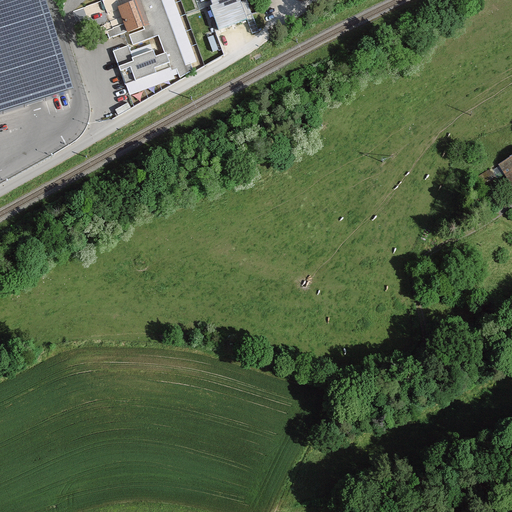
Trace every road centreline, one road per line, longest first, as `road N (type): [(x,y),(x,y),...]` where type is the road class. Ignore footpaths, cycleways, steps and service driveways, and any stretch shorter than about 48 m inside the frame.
road 1 (track): [(276,511),(347,376),(410,356),(426,329),(410,270),(424,251),(511,203)]
road 2 (unclassified): [(0,196),(323,0)]
